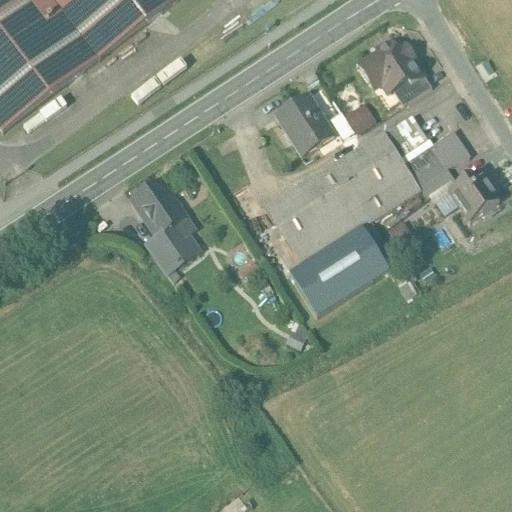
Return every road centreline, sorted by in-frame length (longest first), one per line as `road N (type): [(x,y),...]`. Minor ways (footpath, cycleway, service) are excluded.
road 1 (secondary): [(0,245),(380,0)]
road 2 (unclassified): [(511,149),(411,0)]
